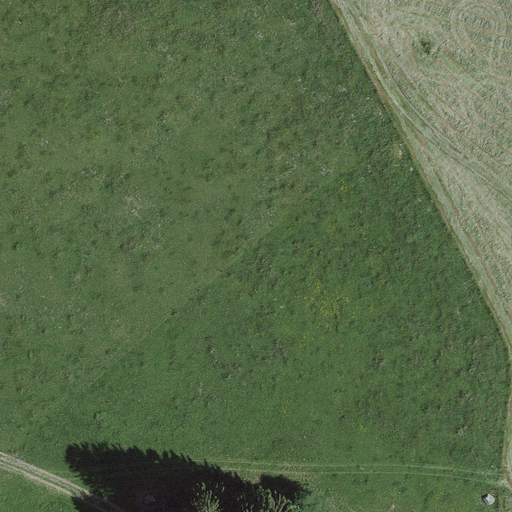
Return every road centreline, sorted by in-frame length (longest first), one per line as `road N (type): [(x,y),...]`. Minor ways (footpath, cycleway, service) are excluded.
road 1 (track): [(345,0),(415,121),(511,198)]
road 2 (track): [(128,511),(0,457)]
